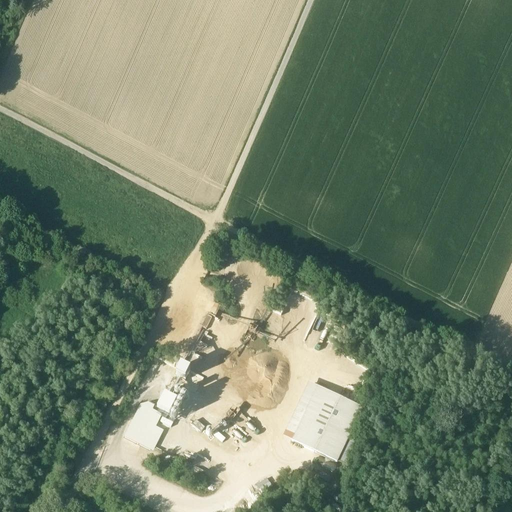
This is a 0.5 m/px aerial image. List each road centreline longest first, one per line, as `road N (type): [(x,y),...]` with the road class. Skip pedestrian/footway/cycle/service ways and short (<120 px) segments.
road 1 (track): [(0,111),(511,377)]
road 2 (unclassified): [(66,511),(217,226)]
road 3 (track): [(313,0),(217,226)]
